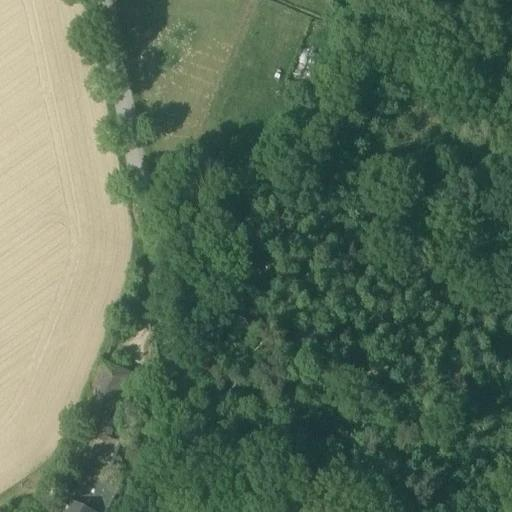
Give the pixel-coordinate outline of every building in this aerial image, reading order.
[(305,58),(324,61),(330,26),(311,23),(305,58)] [(75,424),(88,431),(107,440),(133,377),(100,363),(75,424)] [(142,396),(150,418),(162,413),(154,392),(142,396)] [(121,446),(107,440),(88,431),(70,473),(104,487),(105,484),(121,446)] [(59,501),(64,504),(64,503),(81,511),(103,511),(112,495),(109,489),(104,487),(70,473),(70,474),(80,478),(79,482),(69,478),(59,501)] [(103,511),(109,511),(120,490),(105,484),(104,487),(109,489),(112,495),(103,511)] [(81,511),(64,503),(64,504),(59,511),(81,511)]
